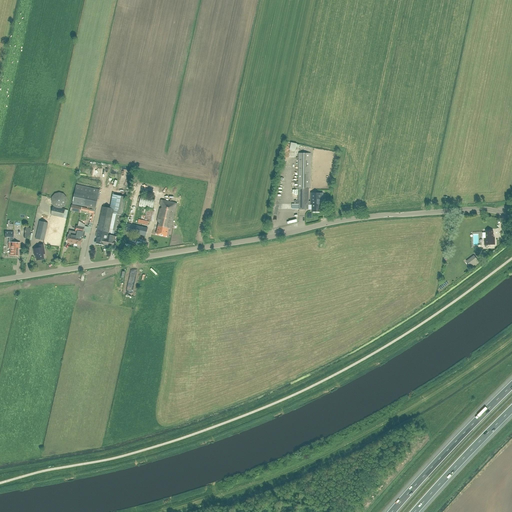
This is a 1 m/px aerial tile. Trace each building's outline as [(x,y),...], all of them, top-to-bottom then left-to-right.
[(295,201),(295,204),(298,204),(298,209),(308,209),(309,204),(310,204),(311,201),(310,201),(309,201),(309,188),(310,188),(310,155),(310,153),(298,153),(298,157),(296,157),(296,160),(298,160),(298,162),(296,162),(296,168),(298,168),(298,201),(295,201)] [(76,185),(72,204),(92,208),(92,209),(96,210),(100,189),(76,185)] [(311,201),(310,204),(312,204),(312,212),(320,212),(320,205),(323,205),(323,194),(323,193),(310,193),(310,201),(311,201)] [(102,206),(96,237),(97,237),(96,243),(104,245),(106,239),(107,240),(108,233),(109,228),(111,222),(115,223),(113,230),(119,231),(120,224),(126,197),(117,196),(112,194),(110,208),(102,206)] [(155,199),(141,195),(138,206),(152,209),(155,199)] [(166,201),(161,200),(160,205),(162,206),(161,209),(160,208),(158,218),(165,220),(169,203),(165,202),(166,201)] [(175,205),(169,203),(165,220),(173,222),(174,216),(172,215),(173,213),(174,214),(177,203),(175,203),(175,205)] [(82,207),(72,205),(70,211),(80,213),(82,207)] [(68,210),(53,207),(51,215),(63,218),(63,217),(66,218),(68,210)] [(89,209),(82,207),(81,210),(89,211),(89,212),(93,213),(93,215),(95,215),(96,210),(89,209)] [(155,210),(147,209),(144,220),(152,221),(155,210)] [(173,222),(165,220),(158,218),(157,221),(159,222),(156,234),(167,237),(169,228),(171,229),(173,222)] [(43,240),(47,223),(39,221),(35,239),(43,240)] [(145,236),(147,228),(128,223),(126,231),(145,236)] [(77,231),(78,226),(76,226),(75,232),(69,230),(67,242),(73,243),(74,239),(76,239),(78,231),(77,231)] [(73,243),(81,245),(82,238),(84,238),(85,232),(86,227),(84,226),(84,227),(78,226),(77,231),(78,231),(76,239),(74,239),(73,243)] [(19,249),(19,242),(13,242),(13,238),(13,231),(5,231),(5,238),(8,238),(8,239),(8,248),(10,248),(9,256),(17,256),(18,249),(19,249)] [(493,238),(493,231),(485,231),(485,238),(484,238),(484,245),(494,245),(494,238),(493,238)] [(115,240),(115,236),(108,235),(107,240),(106,239),(104,245),(113,247),(115,240)] [(42,244),(38,245),(38,248),(33,249),(34,253),(35,253),(36,260),(44,259),(43,254),(44,254),(42,244)] [(470,268),(478,262),(473,255),(465,261),(470,268)]
